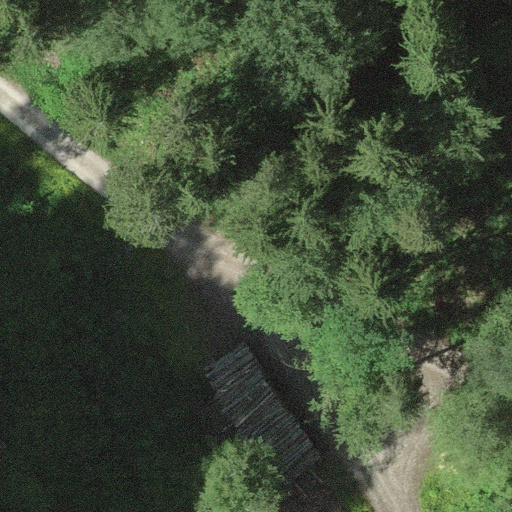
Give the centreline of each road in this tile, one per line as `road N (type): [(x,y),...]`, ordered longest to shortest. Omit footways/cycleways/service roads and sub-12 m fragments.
road 1 (track): [(0,89),(184,235),(511,386)]
road 2 (track): [(236,265),(381,469),(402,511)]
road 3 (track): [(381,469),(475,370)]
